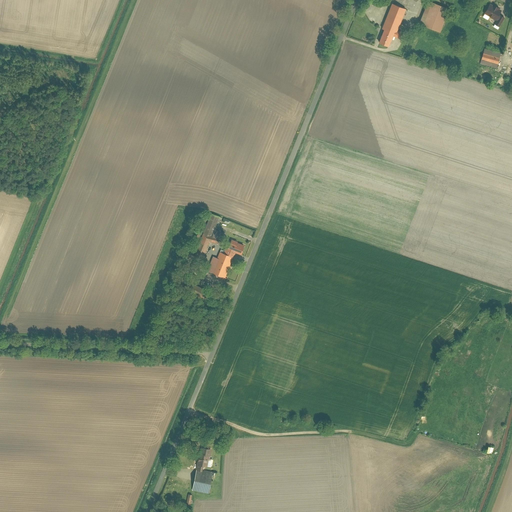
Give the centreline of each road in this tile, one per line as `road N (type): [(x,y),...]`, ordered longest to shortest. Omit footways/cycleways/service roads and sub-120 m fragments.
road 1 (tertiary): [(355,0),(212,353)]
road 2 (track): [(188,411),(263,435),(340,430),(401,443),(418,429)]
road 3 (unclassified): [(0,343),(212,353)]
road 4 (tertiary): [(212,353),(147,511)]
